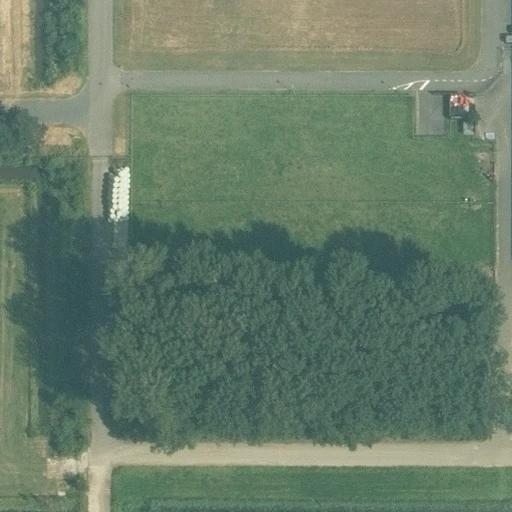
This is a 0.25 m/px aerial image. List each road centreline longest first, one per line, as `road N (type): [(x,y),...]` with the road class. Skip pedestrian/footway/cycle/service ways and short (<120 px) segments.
road 1 (unclassified): [(101,160),(99,458),(511,457)]
road 2 (unclassified): [(101,160),(101,0)]
